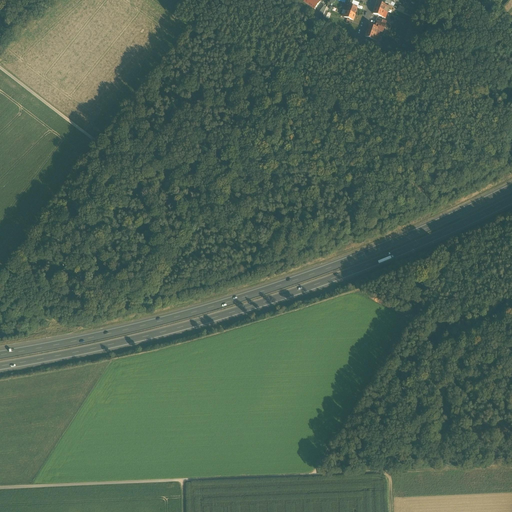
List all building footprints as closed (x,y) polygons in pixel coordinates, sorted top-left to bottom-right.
[(304,0),(304,2),(314,10),(320,2),(317,0),(304,0)] [(351,0),(349,6),(357,9),(359,3),(352,1),(351,0)] [(377,3),(375,8),(384,12),(385,8),(387,9),(388,6),(377,3)] [(343,11),(346,11),(355,15),(357,9),(349,6),(346,5),(345,5),(344,7),(343,11)] [(387,13),(384,12),(375,8),(373,14),(384,18),(384,16),(386,16),(387,13)] [(353,21),(355,15),(346,11),(345,15),(343,15),(342,17),(353,21)] [(367,31),(376,34),(377,31),(379,31),(380,29),(375,27),(369,25),(367,31)] [(376,25),(375,27),(380,29),(379,31),(380,32),(383,33),(385,28),(376,25)] [(379,35),(376,34),(367,31),(365,37),(377,41),(379,35)]
